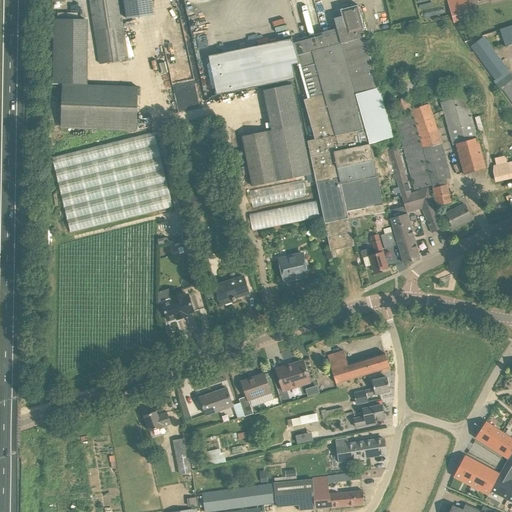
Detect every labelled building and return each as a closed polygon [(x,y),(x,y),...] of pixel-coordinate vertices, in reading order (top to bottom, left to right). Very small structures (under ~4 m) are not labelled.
[(119,0),(90,0),(100,64),(128,60),(119,0)] [(154,14),(151,0),(124,0),(127,18),(154,14)] [(470,4),(469,0),(447,0),(454,23),(474,17),(470,4)] [(365,30),(361,15),(358,5),(348,8),(348,6),(338,8),(340,16),(342,16),(346,28),(294,43),(297,53),(299,58),(293,60),(294,64),(315,140),(307,142),(333,260),(338,258),(336,249),(354,245),(349,219),(360,217),(368,215),(375,214),(385,212),(370,144),(393,138),(363,31),(365,30)] [(511,25),(500,29),(505,45),(511,42),(511,25)] [(470,46),(495,80),(509,70),(484,36),(470,46)] [(299,58),(297,53),(294,43),(293,43),(292,39),(209,56),(217,95),(295,79),(292,65),(294,64),(293,60),(299,58)] [(408,97),(416,94),(421,92),(413,74),(400,80),(405,93),(393,99),(398,113),(412,108),(408,97)] [(511,78),(500,88),(511,102),(511,78)] [(61,128),(137,131),(139,87),(63,84),(61,128)] [(312,174),(294,88),(293,84),(263,90),(272,130),(242,136),(253,187),(312,174)] [(455,144),(464,175),(486,169),(466,95),(463,96),(461,89),(441,95),(443,102),(441,102),(453,145),(455,144)] [(443,143),(442,142),(430,104),(412,109),(414,113),(396,120),(415,190),(433,185),(437,206),(447,204),(452,203),(452,201),(447,179),(452,178),(443,143)] [(155,134),(53,158),(71,233),(173,208),(155,134)] [(412,194),(411,193),(398,148),(388,151),(401,197),(403,196),(412,194)] [(411,193),(412,194),(403,196),(405,206),(389,211),(396,236),(412,232),(407,212),(423,208),(432,232),(444,227),(428,188),(411,193)] [(187,196),(191,210),(204,206),(200,192),(187,196)] [(452,201),(452,203),(447,204),(450,211),(459,207),(456,199),(452,201)] [(472,219),(468,210),(465,204),(459,207),(450,211),(446,213),(453,228),(472,219)] [(256,230),(281,224),(277,208),(252,214),(256,230)] [(385,249),(396,246),(392,232),(381,235),(385,249)] [(396,236),(401,254),(404,264),(420,259),(412,232),(396,236)] [(388,268),(383,253),(385,252),(384,249),(383,249),(380,240),(379,240),(378,236),(371,238),(375,254),(370,256),(368,249),(361,251),(366,267),(373,265),(374,272),(388,268)] [(307,269),(303,254),(303,252),(279,257),(284,281),(297,278),(295,272),(307,269)] [(249,293),(246,284),(243,276),(207,288),(211,298),(218,295),(221,305),(233,301),(234,302),(236,301),(235,298),(249,293)] [(178,319),(186,316),(187,316),(187,314),(194,312),(194,311),(189,295),(186,296),(184,293),(182,294),(171,297),(173,301),(163,304),(168,320),(177,317),(178,319)] [(389,368),(385,353),(348,364),(344,351),(328,356),(336,384),(389,368)] [(311,383),(306,370),(303,361),(288,367),(287,365),(276,369),(285,393),(311,383)] [(272,394),(268,383),(264,373),(254,377),(255,379),(242,383),(247,396),(239,399),(241,403),(245,417),(254,414),(249,402),(272,394)] [(369,403),(368,402),(367,396),(390,391),(387,377),(372,381),(374,388),(366,390),(366,391),(354,393),(357,405),(369,403)] [(234,407),(231,398),(227,388),(200,398),(206,416),(234,407)] [(238,419),(245,417),(241,403),(233,405),(234,407),(238,419)] [(377,424),(376,421),(385,419),(382,405),(363,409),(364,416),(354,418),(356,428),(377,424)] [(321,412),(323,419),(344,414),(342,408),(326,411),(321,412)] [(172,425),(171,422),(167,412),(158,416),(157,411),(144,416),(150,432),(165,427),(172,425)] [(317,413),(300,417),(300,418),(292,420),(293,426),(318,421),(317,413)] [(502,433),(486,422),(476,437),(492,448),(502,433)] [(511,453),(511,439),(502,433),(492,448),(508,459),(511,453)] [(189,454),(187,443),(186,438),(173,440),(178,466),(180,475),(190,473),(192,473),(190,463),(189,454)] [(384,439),(349,444),(348,438),(335,440),(339,461),(387,454),(384,439)] [(210,464),(225,463),(224,449),(209,450),(210,464)] [(483,464),(465,455),(454,478),(471,486),(483,464)] [(500,474),(483,464),(471,486),(488,495),(491,491),(500,474)] [(363,491),(330,494),(328,484),(362,479),(361,472),(313,478),(313,479),(274,483),(274,484),(201,493),(203,511),(211,511),(277,503),(277,508),(299,506),(299,510),(354,505),(364,504),(363,491)] [(511,491),(511,480),(500,474),(491,491),(507,500),(511,491)]
